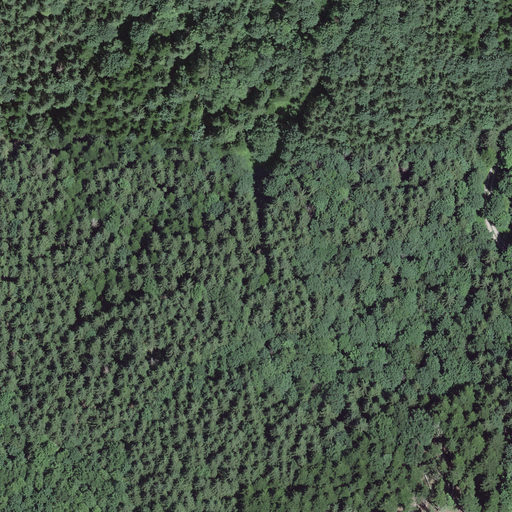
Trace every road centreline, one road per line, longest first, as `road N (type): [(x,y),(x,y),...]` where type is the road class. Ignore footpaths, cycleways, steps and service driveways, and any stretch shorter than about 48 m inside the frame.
road 1 (track): [(359,0),(253,205),(267,285)]
road 2 (track): [(511,129),(486,203),(496,242),(511,252)]
